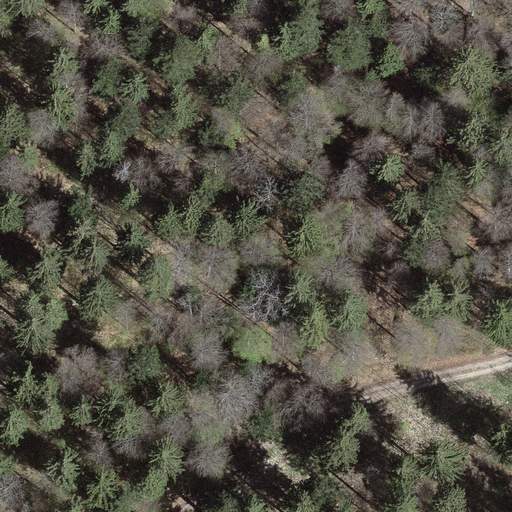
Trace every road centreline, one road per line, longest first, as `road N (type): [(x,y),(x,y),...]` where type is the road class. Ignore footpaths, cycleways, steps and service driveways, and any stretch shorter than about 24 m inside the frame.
road 1 (track): [(296,0),(147,223),(0,390)]
road 2 (track): [(511,359),(334,403),(251,449),(182,511)]
